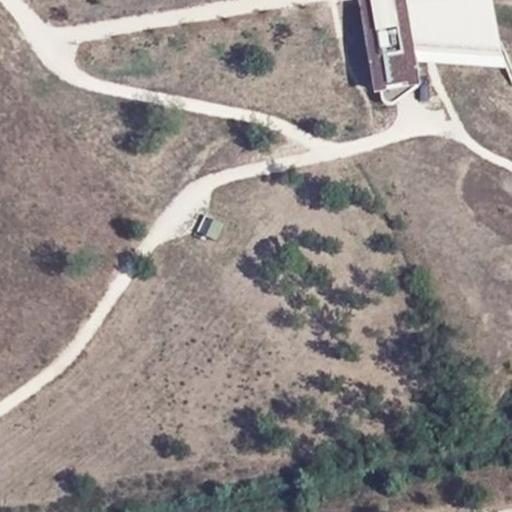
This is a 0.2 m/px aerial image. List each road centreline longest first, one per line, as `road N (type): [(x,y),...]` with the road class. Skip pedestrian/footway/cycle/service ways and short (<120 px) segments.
road 1 (track): [(0,409),(58,369),(189,192),(409,128),(403,84)]
road 2 (track): [(36,35),(53,63),(80,79),(295,130),(331,151)]
road 3 (track): [(36,35),(259,0)]
